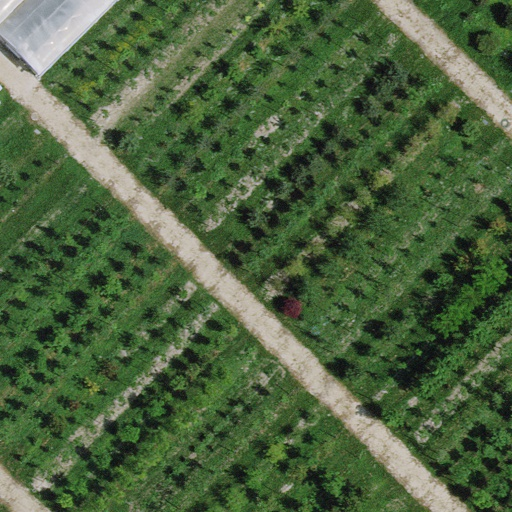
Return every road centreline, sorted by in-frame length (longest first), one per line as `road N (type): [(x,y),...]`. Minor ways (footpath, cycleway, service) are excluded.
road 1 (track): [(450,511),(0,58)]
road 2 (track): [(511,116),(395,0)]
